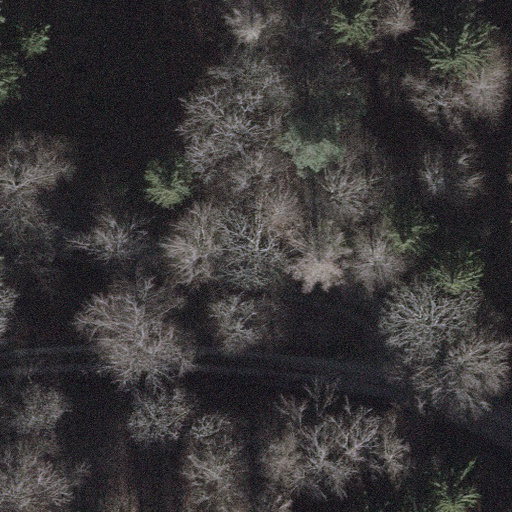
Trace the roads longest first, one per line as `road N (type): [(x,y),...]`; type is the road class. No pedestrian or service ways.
road 1 (track): [(0,231),(307,287),(410,318),(511,409)]
road 2 (track): [(0,364),(227,353),(379,376),(511,428)]
